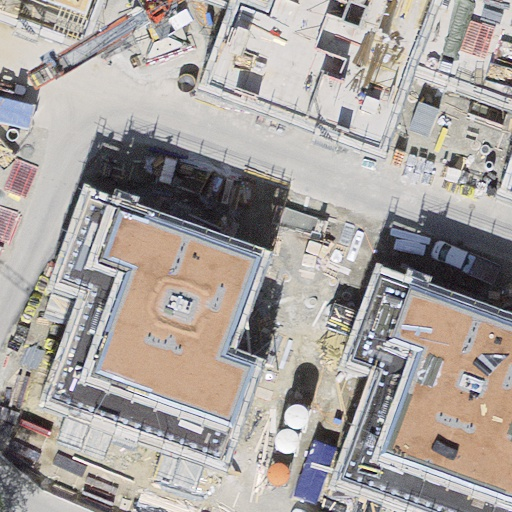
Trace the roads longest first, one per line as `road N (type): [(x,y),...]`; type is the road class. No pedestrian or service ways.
road 1 (residential): [(511,249),(110,117)]
road 2 (residential): [(0,413),(110,117)]
